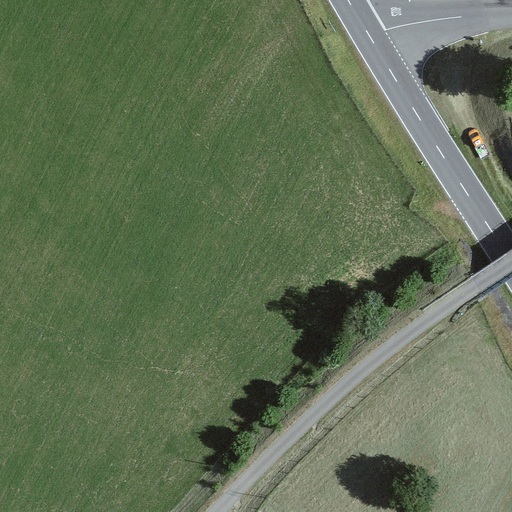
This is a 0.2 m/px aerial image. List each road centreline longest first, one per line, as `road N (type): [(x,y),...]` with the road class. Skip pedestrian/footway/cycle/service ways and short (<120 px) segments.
road 1 (track): [(213,511),(368,361),(451,299)]
road 2 (secondary): [(511,259),(368,34)]
road 3 (residential): [(368,34),(443,16),(511,12)]
